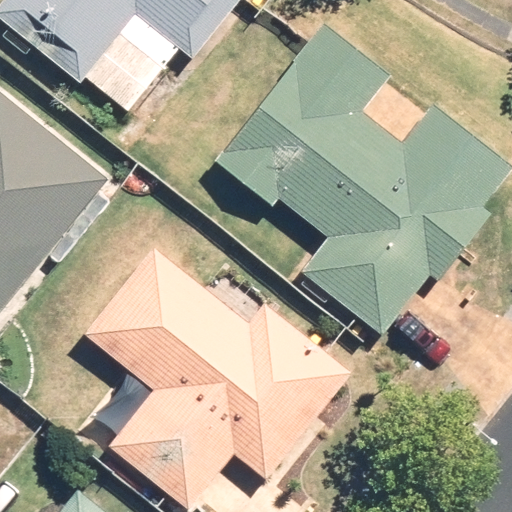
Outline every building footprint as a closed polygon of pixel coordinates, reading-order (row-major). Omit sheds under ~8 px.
[(5,0),(0,7),(0,21),(8,27),(1,36),(26,56),(33,47),(80,83),(84,77),(130,113),(180,50),(195,61),(242,0),(5,0)] [(484,208),(511,172),(511,167),(433,106),(404,144),(365,113),(393,77),(325,24),(216,163),(273,208),(279,200),(329,239),(303,272),(384,336),(430,277),(439,284),(493,215),(484,208)] [(0,314),(60,241),(16,205),(31,187),(0,162),(0,314)] [(250,325),(154,248),(84,335),(154,391),(109,447),(139,471),(125,488),(143,503),(157,486),(189,511),(234,456),(266,481),(352,374),(266,305),(250,325)] [(104,511),(78,492),(61,511),(104,511)]
